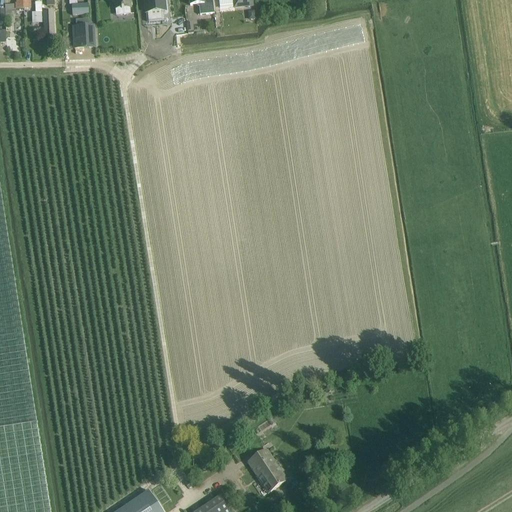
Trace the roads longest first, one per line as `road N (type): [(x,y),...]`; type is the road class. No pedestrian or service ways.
road 1 (unclassified): [(366,511),(511,418)]
road 2 (unclassified): [(413,511),(474,467),(511,426)]
